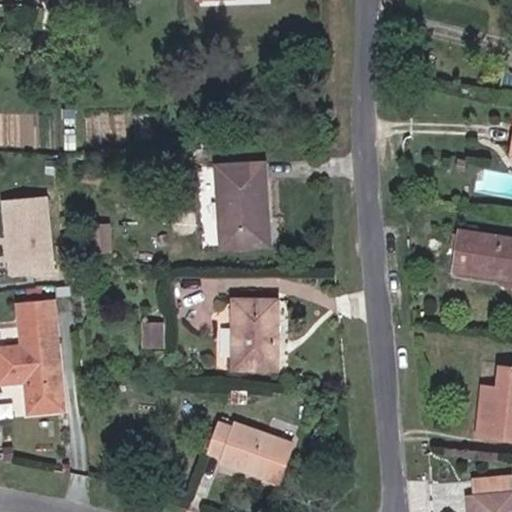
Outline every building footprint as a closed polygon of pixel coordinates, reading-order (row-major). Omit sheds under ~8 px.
[(223,167),(229,242),(261,240),(259,209),(270,209),(267,165),(223,167)] [(45,199),(2,202),(7,275),(50,272),(45,199)] [(261,240),(272,240),(270,209),(259,209),(261,240)] [(511,238),(468,230),(463,268),(511,276),(511,238)] [(284,303),(242,301),(241,369),(283,372),(284,303)] [(0,386),(24,387),(24,416),(64,415),(61,349),(0,348),(0,386)] [(501,386),(485,384),(483,404),(479,434),(511,438),(511,365),(503,364),(501,386)] [(221,424),(209,459),(284,488),(300,447),(243,424),(240,431),(221,424)] [(511,511),(511,474),(505,475),(506,481),(489,482),(488,475),(478,476),(479,492),(464,493),(465,511),(511,511)]
